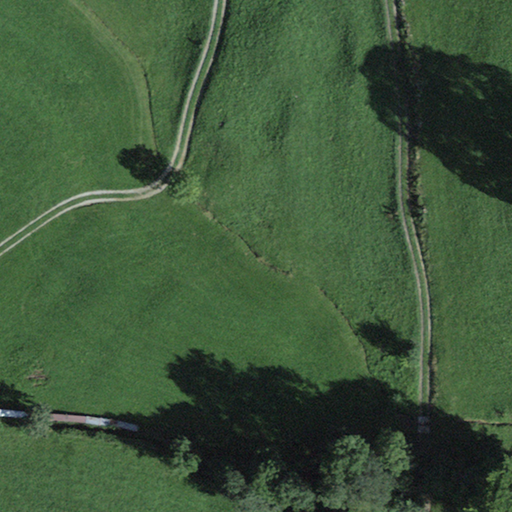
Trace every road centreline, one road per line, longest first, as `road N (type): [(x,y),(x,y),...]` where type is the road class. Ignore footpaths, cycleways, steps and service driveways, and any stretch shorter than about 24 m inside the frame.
road 1 (track): [(419,511),(426,316),(406,226),(388,0)]
road 2 (track): [(0,248),(76,197),(158,187),(215,48),(219,0)]
